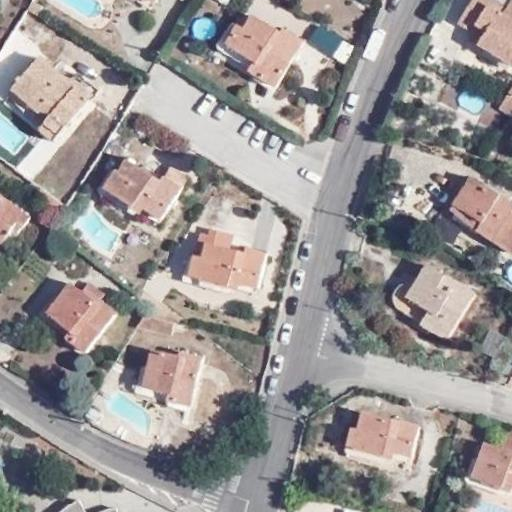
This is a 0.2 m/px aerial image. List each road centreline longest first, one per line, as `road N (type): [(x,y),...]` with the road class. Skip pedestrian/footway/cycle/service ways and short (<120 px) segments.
road 1 (residential): [(413,0),(371,100),(303,356)]
road 2 (residential): [(0,382),(100,447),(267,504)]
road 3 (residential): [(511,405),(303,356)]
road 4 (residential): [(303,356),(267,504)]
